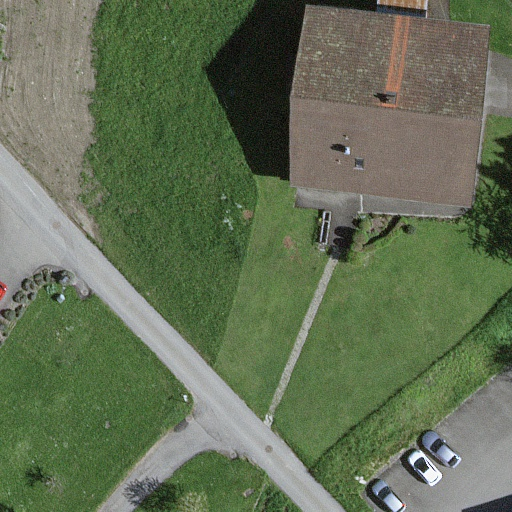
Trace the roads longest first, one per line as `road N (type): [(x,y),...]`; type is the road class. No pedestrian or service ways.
road 1 (residential): [(226,407),(0,166)]
road 2 (residential): [(226,407),(115,511)]
road 3 (residential): [(318,511),(226,407)]
